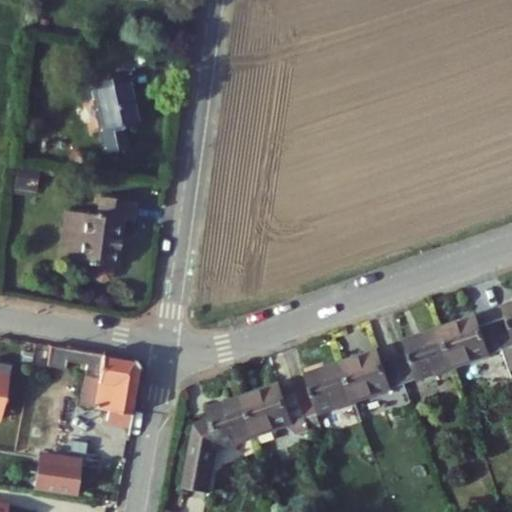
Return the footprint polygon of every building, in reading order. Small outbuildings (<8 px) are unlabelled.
[(133,83),(96,89),(110,159),(131,155),(127,134),(142,132),(133,83)] [(81,220),(74,267),(114,273),(121,226),(134,228),(136,208),(99,203),(96,222),(81,220)] [(510,317),(496,322),(505,350),(511,347),(511,302),(506,305),(510,317)] [(477,317),(440,330),(453,367),(505,350),(496,322),(481,327),(477,317)] [(407,352),(393,357),(402,385),(453,367),(440,330),(403,342),(407,352)] [(133,356),(89,350),(52,343),(48,363),(65,366),(66,357),(87,363),(80,402),(108,410),(108,423),(130,427),(140,366),(133,356)] [(378,351),(342,363),(355,401),(402,385),(393,357),(382,361),(378,351)] [(0,418),(2,418),(12,364),(0,361),(0,418)] [(309,386),(295,390),(305,418),(355,401),(342,363),(305,376),(309,386)] [(282,384),(244,397),(257,434),(305,418),(295,390),(285,394),(282,384)] [(213,419),(200,423),(189,488),(213,491),(221,447),(257,434),(244,397),(210,410),(213,419)] [(81,460),(39,454),(34,485),(77,491),(81,460)] [(0,511),(7,511),(8,504),(0,502),(0,511)]
